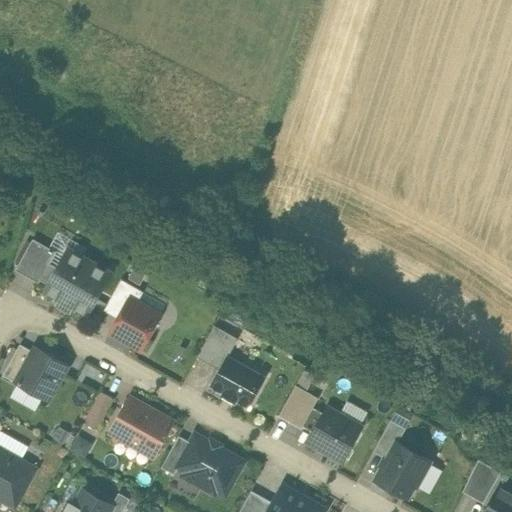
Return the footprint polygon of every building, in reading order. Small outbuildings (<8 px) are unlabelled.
[(57,251),(34,238),(16,269),(39,282),(50,262),(57,251)] [(110,272),(69,249),(59,267),(50,262),(41,279),(49,284),(46,290),(61,299),(59,303),(70,309),(72,305),(87,313),(110,272)] [(122,278),(104,310),(118,317),(130,297),(138,301),(144,291),(122,278)] [(118,317),(111,331),(142,349),(162,314),(138,301),(130,297),(118,317)] [(215,324),(198,356),(220,368),(228,354),(229,355),(239,337),(215,324)] [(21,343),(3,374),(17,382),(35,351),(21,343)] [(35,351),(17,382),(48,399),(68,363),(38,346),(35,351)] [(229,355),(228,354),(220,368),(211,384),(224,391),(223,394),(236,401),(237,398),(250,405),(266,376),(229,355)] [(319,397),(296,385),(279,416),(302,429),(314,407),(319,397)] [(101,391),(84,421),(98,429),(115,399),(101,391)] [(173,421),(130,397),(112,430),(155,455),(173,421)] [(362,425),(328,407),(325,413),(314,407),(303,426),(314,432),(309,442),(342,460),(362,425)] [(391,420),(374,451),(388,459),(397,442),(398,442),(406,428),(391,420)] [(68,444),(85,453),(92,441),(75,432),(68,444)] [(244,461),(196,434),(191,442),(178,466),(179,467),(205,481),(203,485),(215,491),(217,488),(226,493),(244,461)] [(179,435),(162,467),(175,474),(179,467),(178,466),(191,442),(179,435)] [(398,442),(397,442),(388,459),(376,479),(408,497),(414,484),(417,486),(424,473),(422,471),(429,459),(398,442)] [(36,468),(0,447),(0,498),(14,507),(36,468)] [(502,471),(480,459),(479,459),(463,491),(484,503),(502,471)] [(323,511),(325,508),(284,485),(274,502),(268,511),(323,511)] [(112,505),(84,489),(76,504),(71,501),(64,511),(109,511),(113,505),(112,505)] [(268,511),(274,502),(252,490),(239,511),(268,511)] [(511,511),(511,495),(502,490),(493,505),(490,504),(485,511),(511,511)] [(119,492),(112,505),(113,505),(109,511),(122,511),(131,498),(119,492)]
